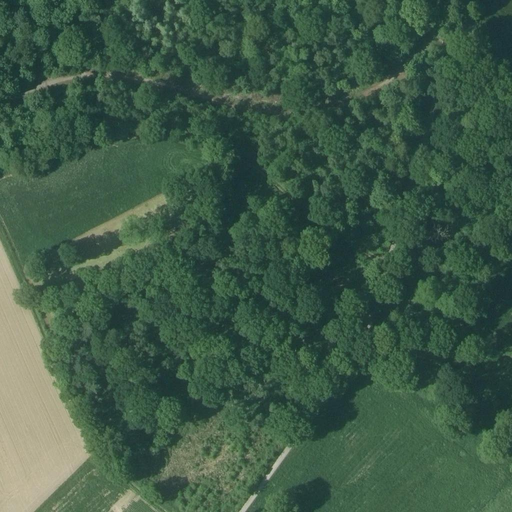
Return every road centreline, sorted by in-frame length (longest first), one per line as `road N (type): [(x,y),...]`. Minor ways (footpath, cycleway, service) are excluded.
road 1 (track): [(464,23),(448,18),(424,53),(378,89),(312,114),(241,109),(128,78),(89,77),(0,109)]
road 2 (track): [(0,156),(81,114),(240,148),(306,193),(391,270)]
road 3 (track): [(0,222),(98,453),(167,511)]
road 4 (track): [(243,511),(368,355),(391,270)]
road 5 (track): [(464,23),(391,270)]
road 6 (track): [(391,270),(511,337)]
